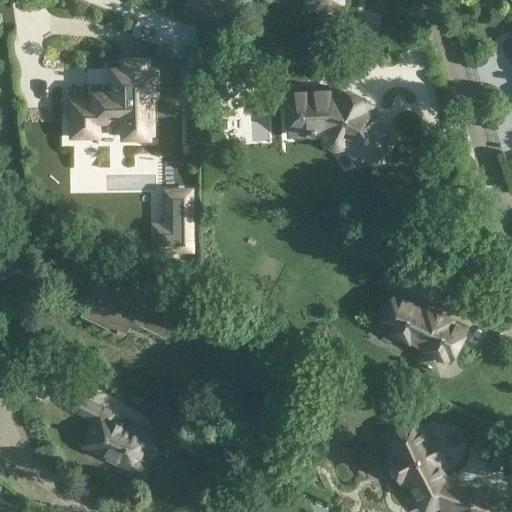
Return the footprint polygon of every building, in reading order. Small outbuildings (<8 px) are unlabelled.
[(183,0),(179,12),(228,30),(237,4),(226,0),(183,0)] [(306,0),(306,9),(341,11),(342,1),(342,2),(342,0),(306,0)] [(152,73),(152,47),(147,47),(147,35),(121,35),(121,47),(111,47),(111,67),(108,67),(108,74),(89,74),(89,79),(67,78),(66,116),(89,117),(89,103),(118,103),(118,117),(144,116),(144,111),(148,111),(148,73),(152,73)] [(232,41),(207,44),(211,103),(232,104),(233,84),(253,84),(251,59),(242,59),(241,49),(233,48),(232,41)] [(284,88),(286,137),(320,135),(321,139),(323,142),(324,144),(325,146),(328,148),(331,149),(332,150),(334,150),(336,150),(338,150),(340,149),(344,148),(358,169),(368,163),(370,164),(372,165),(374,165),(376,166),(378,166),(380,165),(382,164),(384,163),(386,162),(388,160),(389,156),(390,152),(390,150),(389,149),(400,142),(376,106),(377,104),(335,83),(334,85),(284,88)] [(150,221),(151,253),(194,252),(193,186),(162,187),(162,221),(150,221)] [(101,261),(93,277),(97,279),(80,313),(120,334),(129,318),(166,337),(183,302),(150,286),(144,300),(126,291),(133,277),(101,261)] [(443,315),(456,285),(420,269),(409,293),(421,299),(409,326),(420,331),(415,343),(450,359),(443,374),(464,384),(471,368),(475,370),(489,337),(442,317),(443,315)] [(168,388),(163,403),(179,408),(184,393),(168,388)] [(110,412),(73,394),(67,407),(89,418),(85,427),(89,429),(81,443),(132,468),(147,436),(129,427),(127,429),(107,419),(110,412)] [(400,434),(397,428),(383,435),(393,455),(386,459),(399,484),(406,481),(414,497),(419,494),(427,510),(439,504),(441,508),(453,511),(495,511),(500,501),(441,481),(432,462),(436,460),(428,443),(423,445),(414,427),(400,434)] [(239,463),(230,458),(226,467),(235,471),(239,463)]
